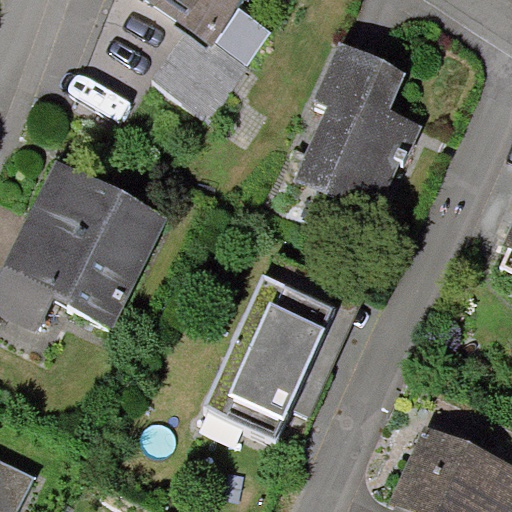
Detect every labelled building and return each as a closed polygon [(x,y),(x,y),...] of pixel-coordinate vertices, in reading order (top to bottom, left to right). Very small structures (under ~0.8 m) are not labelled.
[(275,0),(143,0),(238,59),(275,0)] [(440,93),(343,53),(319,112),(337,119),(305,197),(384,229),(440,93)] [(172,229),(46,175),(0,279),(0,332),(54,356),(70,320),(122,343),(172,229)] [(358,297),(285,267),(219,425),(292,455),(358,297)] [(511,511),(511,475),(429,441),(399,511),(511,511)] [(0,511),(15,511),(32,474),(0,460),(0,511)]
